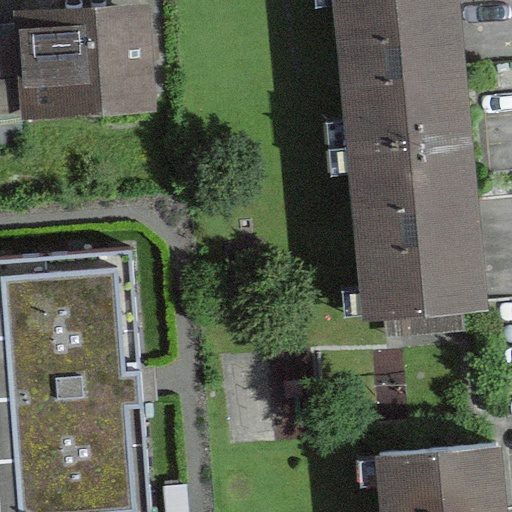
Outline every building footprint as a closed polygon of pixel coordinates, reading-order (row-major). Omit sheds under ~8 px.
[(337,0),(351,143),(469,132),(456,0),(337,0)] [(23,122),(139,113),(132,13),(15,22),(23,122)] [(485,302),(469,132),(351,143),(367,313),(485,302)] [(152,511),(132,245),(0,254),(0,386),(9,511),(152,511)] [(380,451),(385,511),(504,511),(498,441),(380,451)]
